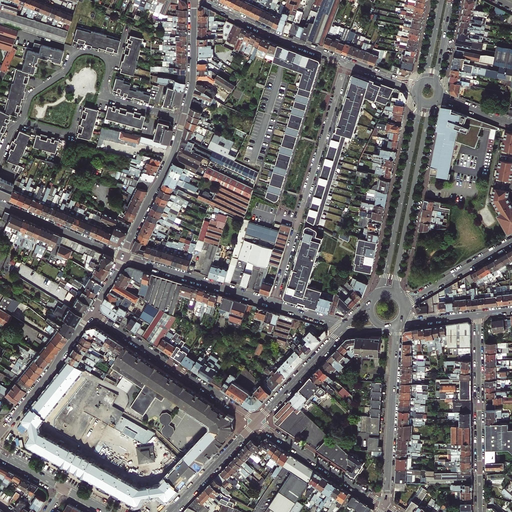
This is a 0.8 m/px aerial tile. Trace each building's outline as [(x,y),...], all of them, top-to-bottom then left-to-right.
[(27,7),(28,8),(30,0),(25,0),(23,5),(19,15),(21,16),(23,11),(26,12),(27,7)] [(30,8),(33,10),(37,0),(35,0),(30,0),(28,8),(27,7),(26,12),(24,17),(26,18),(30,8)] [(33,10),(38,12),(42,2),(37,0),(33,10)] [(142,11),(146,2),(146,0),(140,0),(138,5),(137,9),(142,11)] [(151,4),(151,3),(152,0),(146,0),(146,2),(142,11),(144,11),(145,8),(146,8),(148,3),(151,4)] [(159,14),(159,12),(164,0),(158,0),(154,11),(153,12),(159,14)] [(168,9),(169,6),(170,3),(171,0),(164,0),(159,12),(165,15),(168,9)] [(176,9),(186,9),(186,3),(184,0),(182,0),(171,0),(177,2),(177,3),(170,3),(169,6),(168,9),(170,9),(172,9),(176,9)] [(238,0),(234,8),(241,11),(246,1),(246,0),(238,0)] [(241,11),(246,13),(250,4),(252,0),(246,0),(246,1),(241,11)] [(255,6),(257,0),(252,0),(250,4),(246,13),(250,15),(255,6)] [(250,15),(255,18),(260,7),(258,7),(261,0),(260,0),(257,0),(255,6),(250,15)] [(264,10),(266,5),(267,0),(262,0),(263,1),(260,7),(255,18),(260,20),(264,10)] [(287,0),(285,7),(278,29),(290,33),(296,16),(297,13),(301,3),(302,1),(302,0),(287,0)] [(322,0),(318,12),(308,40),(325,46),(334,20),(341,0),(322,0)] [(318,12),(322,0),(315,0),(315,2),(312,10),(318,12)] [(465,0),(464,7),(475,9),(477,0),(465,0)] [(301,18),(303,19),(304,15),(303,13),(307,3),(302,1),(301,3),(297,13),(296,16),(301,18)] [(36,16),(41,18),(47,4),(42,2),(38,12),(36,16)] [(19,15),(17,15),(16,14),(17,11),(18,8),(16,7),(14,7),(11,6),(6,4),(2,3),(0,7),(0,22),(63,43),(67,31),(65,30),(61,29),(56,27),(52,26),(50,25),(35,20),(29,19),(26,18),(24,17),(21,16),(19,15)] [(41,18),(46,20),(52,7),(47,4),(41,18)] [(277,4),(275,9),(273,14),(269,24),(273,26),(278,16),(279,11),(278,10),(280,5),(277,4)] [(411,10),(415,11),(425,13),(426,8),(408,4),(408,7),(407,9),(411,10)] [(271,6),(266,5),(264,10),(260,20),(264,22),(269,12),(270,8),(271,6)] [(215,16),(216,13),(202,6),(199,8),(199,15),(213,16),(215,16)] [(273,26),(278,29),(285,7),(281,6),(279,11),(278,16),(273,26)] [(49,20),(52,22),(57,9),(52,7),(46,20),(48,21),(49,20)] [(463,13),(487,18),(488,12),(475,9),(464,7),(463,13)] [(510,14),(497,7),(495,13),(508,16),(510,14)] [(273,14),(275,9),(270,8),(269,12),(264,22),(269,24),(273,14)] [(57,23),(58,20),(62,11),(57,9),(52,22),(50,25),(52,26),(54,22),(57,23)] [(401,14),(404,14),(424,18),(425,13),(415,11),(411,10),(407,9),(407,11),(401,10),(401,14)] [(308,40),(318,12),(312,10),(305,27),(302,38),(308,40)] [(58,20),(64,22),(67,13),(62,11),(58,20)] [(67,24),(69,24),(72,15),(67,13),(64,22),(67,24)] [(486,24),(487,18),(463,13),(462,19),(486,24)] [(424,18),(404,14),(404,17),(405,18),(405,20),(423,24),(424,18)] [(300,24),(301,18),(296,16),(290,33),(297,36),(301,26),(300,24)] [(462,19),(460,25),(485,30),(486,24),(462,19)] [(336,33),(339,27),(335,25),(336,23),(335,23),(336,21),(334,20),(325,46),(331,48),(336,33)] [(399,24),(401,25),(421,29),(423,24),(405,20),(405,22),(403,22),(403,23),(399,23),(399,24)] [(224,38),(227,40),(234,24),(227,21),(226,23),(225,24),(224,27),(224,33),(224,38)] [(0,69),(5,72),(16,49),(12,47),(18,31),(0,24),(0,47),(9,50),(2,65),(0,64),(0,69)] [(226,40),(236,45),(244,29),(234,24),(227,40),(226,40)] [(421,29),(401,25),(401,26),(402,27),(402,28),(404,28),(403,31),(420,34),(421,29)] [(485,30),(460,25),(459,32),(483,37),(485,30)] [(120,39),(76,26),(73,38),(77,40),(76,42),(83,44),(84,42),(91,43),(90,46),(98,48),(98,45),(105,47),(105,50),(112,52),(113,49),(116,51),(120,39)] [(302,38),(305,27),(301,26),(297,36),(302,38)] [(331,48),(336,51),(341,37),(342,37),(345,29),(342,27),(339,34),(336,33),(331,48)] [(341,37),(336,51),(343,53),(346,43),(348,40),(344,38),(345,35),(348,29),(345,28),(345,29),(342,37),(341,37)] [(239,50),(242,44),(248,31),(244,29),(236,45),(233,50),(238,52),(239,50)] [(247,47),(248,44),(253,33),(248,31),(242,44),(244,45),(241,51),(244,52),(247,47)] [(403,33),(402,36),(419,40),(420,34),(403,31),(403,33)] [(349,44),(346,43),(343,53),(348,55),(354,38),(356,33),(353,32),(351,37),(349,44)] [(482,43),(483,37),(459,32),(458,38),(482,43)] [(248,57),(249,54),(258,36),(253,33),(248,44),(252,46),(250,49),(247,47),(244,52),(243,55),(248,57)] [(142,38),(130,35),(129,39),(126,38),(125,42),(128,43),(127,46),(125,46),(123,53),(125,53),(123,60),(121,60),(119,67),(121,68),(120,72),(132,75),(142,38)] [(255,57),(257,51),(263,38),(258,36),(249,54),(255,57)] [(419,40),(402,36),(401,42),(418,45),(419,40)] [(265,57),(272,42),(263,38),(257,51),(261,53),(260,55),(265,57)] [(354,38),(348,55),(353,57),(357,47),(359,40),(357,39),(354,38)] [(483,50),(483,48),(483,46),(488,47),(489,44),(482,43),(458,38),(457,45),(483,50)] [(359,40),(357,47),(353,57),(358,59),(364,42),(365,40),(363,39),(362,41),(359,40)] [(368,62),(374,48),(376,42),(373,41),(372,42),(370,42),(369,44),(363,60),(368,62)] [(265,57),(273,60),(276,51),(278,45),(272,42),(265,57)] [(363,60),(369,44),(364,42),(358,59),(363,60)] [(418,45),(401,42),(400,47),(417,50),(418,45)] [(24,59),(21,70),(27,72),(33,73),(35,65),(34,65),(37,55),(51,59),(50,60),(60,63),(63,51),(34,43),(32,49),(25,47),(22,58),(24,59)] [(213,57),(214,57),(214,49),(213,49),(213,44),(201,44),(201,57),(212,57),(213,57)] [(511,48),(498,46),(496,51),(495,58),(456,49),(454,56),(465,58),(500,65),(511,67),(511,48)] [(276,51),(273,60),(273,61),(281,64),(303,72),(299,87),(312,91),(320,64),(320,61),(318,59),(287,48),(284,47),(282,53),(276,51)] [(417,50),(400,47),(399,52),(402,53),(416,56),(417,50)] [(378,49),(374,48),(368,62),(379,66),(385,50),(378,49)] [(402,53),(401,59),(415,62),(416,56),(402,53)] [(454,56),(452,68),(475,73),(498,78),(499,72),(487,70),(464,65),(465,58),(454,56)] [(221,66),(212,60),(212,57),(201,57),(198,57),(198,63),(213,63),(220,68),(221,66)] [(403,63),(402,68),(413,70),(415,62),(401,59),(400,63),(403,63)] [(216,73),(220,68),(213,63),(198,63),(198,69),(210,69),(216,73)] [(499,72),(498,78),(507,80),(511,80),(511,67),(500,65),(499,72)] [(406,76),(413,72),(413,70),(402,68),(400,67),(396,67),(394,72),(406,76)] [(450,75),(472,79),(473,76),(474,76),(475,73),(452,68),(450,75)] [(16,69),(3,112),(9,115),(9,114),(16,116),(17,112),(19,112),(21,105),(18,104),(20,97),(23,98),(25,91),(23,90),(24,83),(27,84),(29,76),(26,76),(27,72),(21,70),(16,69)] [(214,79),(218,74),(216,73),(210,69),(198,69),(198,75),(209,75),(214,79)] [(216,82),(219,84),(223,77),(218,74),(214,79),(209,75),(198,75),(198,80),(209,80),(215,84),(216,82)] [(391,95),(395,88),(357,74),(354,74),(352,76),(309,218),(309,220),(310,220),(319,225),(347,134),(354,136),(366,97),(387,104),(391,95)] [(474,79),(472,79),(450,75),(449,81),(452,81),(471,85),(473,86),(474,79)] [(123,78),(115,76),(112,88),(116,89),(115,92),(122,94),(122,96),(126,97),(126,96),(131,97),(131,96),(133,97),(132,99),(140,101),(141,99),(142,99),(142,100),(148,102),(150,93),(128,87),(130,83),(122,81),(123,78)] [(167,86),(182,90),(184,82),(178,80),(167,78),(157,76),(156,82),(158,82),(158,85),(166,86),(167,86)] [(219,84),(223,87),(227,80),(223,77),(219,84)] [(223,87),(227,89),(231,83),(227,80),(223,87)] [(470,89),(471,85),(452,81),(450,90),(452,94),(463,98),(464,90),(460,90),(461,87),(470,89)] [(197,87),(205,92),(208,88),(202,84),(198,83),(197,87)] [(231,92),(232,93),(236,86),(231,83),(227,89),(230,92),(231,92)] [(178,105),(182,90),(167,86),(166,86),(161,107),(173,110),(174,108),(176,108),(177,105),(178,105)] [(214,107),(218,101),(214,98),(209,95),(205,92),(197,87),(195,95),(203,98),(202,103),(207,105),(211,107),(214,107)] [(310,97),(312,91),(299,87),(297,93),(310,97)] [(406,105),(407,98),(403,91),(397,89),(394,95),(393,95),(393,98),(397,99),(396,103),(406,105)] [(310,97),(297,93),(296,100),(308,104),(310,97)] [(208,117),(202,115),(207,105),(202,103),(194,99),(192,107),(190,114),(204,120),(206,121),(208,117)] [(308,104),(296,100),(294,106),(306,110),(308,104)] [(387,110),(404,113),(406,105),(396,103),(391,102),(390,105),(390,106),(391,106),(391,107),(386,106),(384,109),(387,110)] [(107,108),(104,120),(141,129),(144,117),(140,116),(141,113),(133,111),(133,114),(125,112),(126,110),(119,108),(118,110),(115,110),(115,107),(111,106),(111,109),(107,108)] [(306,110),(294,106),(292,113),(304,116),(306,110)] [(443,112),(444,110),(448,108),(449,109),(451,109),(452,108),(442,106),(437,130),(439,131),(439,130),(441,118),(442,113),(442,112),(443,112)] [(79,132),(78,136),(90,139),(98,110),(86,107),(85,110),(82,110),(80,117),(83,118),(81,125),(78,124),(76,132),(79,132)] [(478,135),(481,126),(483,121),(472,117),(458,112),(451,109),(449,109),(442,113),(441,118),(439,130),(444,131),(443,137),(441,136),(439,142),(433,169),(431,168),(430,175),(438,176),(444,177),(443,178),(450,179),(451,174),(449,173),(453,152),(453,151),(453,149),(453,147),(453,146),(453,144),(453,143),(452,140),(475,148),(478,140),(476,139),(478,135)] [(3,112),(0,110),(0,141),(1,140),(0,139),(0,135),(1,132),(4,133),(7,126),(5,125),(6,122),(8,123),(10,119),(7,118),(9,115),(3,112)] [(395,119),(403,121),(404,113),(387,110),(386,114),(389,114),(388,118),(395,119)] [(304,116),(292,113),(290,119),(302,123),(304,116)] [(210,126),(203,123),(204,120),(190,114),(188,120),(208,129),(212,131),(213,128),(210,127),(210,126)] [(170,121),(158,118),(152,139),(168,143),(172,128),(170,128),(171,124),(169,124),(170,121)] [(302,123),(290,119),(288,126),(300,129),(302,123)] [(375,128),(400,133),(403,121),(395,119),(394,122),(396,122),(396,124),(388,122),(387,126),(377,124),(375,128)] [(201,145),(208,129),(188,120),(183,137),(191,141),(193,137),(195,136),(203,140),(201,145)] [(286,130),(286,132),(297,135),(298,136),(300,129),(288,126),(286,130)] [(379,137),(399,141),(400,133),(375,128),(372,135),(379,137)] [(210,150),(234,161),(242,145),(212,131),(208,129),(201,145),(210,150)] [(27,143),(30,135),(19,130),(16,138),(27,143)] [(441,136),(443,137),(444,131),(439,130),(439,131),(437,139),(433,159),(431,168),(433,169),(439,142),(441,136)] [(504,150),(511,151),(511,132),(510,132),(510,131),(506,130),(502,151),(504,151),(504,150)] [(152,139),(139,136),(120,131),(118,138),(138,143),(139,142),(166,149),(168,143),(152,139)] [(297,135),(286,132),(284,138),(295,142),(296,142),(298,136),(297,135)] [(36,135),(32,147),(40,149),(43,137),(44,135),(40,134),(40,136),(36,135)] [(43,137),(40,149),(47,151),(50,139),(47,138),(48,136),(44,135),(43,137)] [(50,139),(47,151),(54,153),(58,141),(54,140),(55,138),(51,137),(50,139)] [(259,172),(234,161),(210,150),(208,154),(194,147),(196,143),(191,141),(183,137),(181,146),(205,157),(211,160),(240,173),(256,181),(259,172)] [(380,147),(397,151),(399,141),(379,137),(378,140),(385,141),(384,144),(381,143),(380,147)] [(12,141),(11,144),(13,145),(23,150),(25,150),(28,143),(27,143),(16,138),(14,142),(12,141)] [(295,142),(284,138),(282,145),(293,148),(294,149),(296,142),(295,142)] [(22,157),(25,150),(23,150),(13,145),(11,144),(9,148),(12,149),(10,152),(21,157),(22,157)] [(137,154),(137,153),(122,149),(103,144),(101,150),(126,157),(129,157),(132,158),(135,159),(137,154)] [(293,148),(282,145),(280,151),(292,155),(294,151),(294,149),(293,148)] [(253,189),(208,167),(211,160),(205,157),(181,146),(180,148),(179,152),(178,154),(178,155),(174,162),(189,169),(198,173),(203,176),(219,184),(251,198),(253,189)] [(375,155),(395,159),(397,151),(380,147),(378,147),(377,153),(374,153),(374,155),(375,155)] [(502,160),(511,162),(511,151),(504,150),(504,151),(502,151),(500,159),(502,159),(502,160)] [(292,155),(280,151),(278,158),(290,162),(292,155)] [(21,157),(10,152),(7,160),(16,164),(17,165),(21,157)] [(135,159),(159,165),(163,156),(155,154),(153,158),(139,154),(137,154),(135,159)] [(380,163),(394,166),(395,159),(375,155),(374,159),(381,160),(380,163)] [(66,167),(67,163),(68,160),(70,161),(70,158),(62,156),(60,165),(66,167)] [(144,166),(157,170),(159,165),(135,159),(132,158),(131,161),(140,163),(139,164),(140,165),(144,166)] [(278,158),(276,164),(288,168),(290,162),(278,158)] [(498,178),(511,181),(511,176),(511,162),(502,160),(502,159),(500,159),(496,179),(498,179),(498,178)] [(197,175),(188,171),(189,169),(174,162),(172,168),(191,177),(195,179),(197,175)] [(382,175),(391,177),(394,166),(380,163),(373,162),(373,165),(374,166),(373,173),(382,175)] [(85,172),(86,169),(80,167),(67,163),(66,167),(67,167),(73,169),(80,171),(85,172)] [(132,181),(126,179),(127,174),(121,172),(88,163),(86,169),(85,172),(120,182),(124,184),(130,185),(133,186),(147,190),(152,181),(134,176),(132,181)] [(17,165),(16,164),(14,170),(20,173),(24,167),(17,165)] [(154,175),(157,170),(144,166),(140,165),(139,167),(130,164),(130,166),(138,169),(142,171),(154,175)] [(276,164),(274,171),(286,174),(288,168),(276,164)] [(189,183),(191,177),(172,168),(169,174),(189,183)] [(152,181),(154,175),(142,171),(138,169),(137,172),(130,170),(130,171),(128,171),(122,169),(121,172),(127,174),(134,176),(152,181)] [(286,174),(274,171),(272,177),(285,181),(286,174)] [(198,187),(189,183),(169,174),(165,183),(176,188),(178,184),(182,186),(182,185),(196,192),(196,191),(198,187)] [(379,191),(388,192),(391,177),(382,175),(381,181),(380,182),(379,183),(380,185),(379,191)] [(16,202),(22,205),(30,186),(33,178),(30,177),(26,186),(23,185),(16,202)] [(285,181),(272,177),(270,184),(283,187),(285,181)] [(14,184),(0,178),(0,195),(9,200),(13,188),(14,184)] [(496,188),(509,191),(511,181),(498,178),(498,179),(496,179),(494,187),(496,187),(496,188)] [(9,200),(16,202),(23,185),(25,180),(23,179),(22,182),(21,182),(15,180),(14,184),(13,188),(9,200)] [(34,210),(40,213),(48,194),(52,183),(50,182),(48,187),(47,187),(43,197),(40,195),(34,210)] [(162,188),(182,197),(184,192),(176,188),(165,183),(162,188)] [(225,281),(231,283),(238,259),(244,240),(246,234),(247,232),(262,237),(265,238),(264,240),(270,242),(276,244),(280,231),(264,226),(250,222),(250,220),(245,218),(251,198),(219,184),(213,197),(210,204),(212,205),(237,216),(236,218),(243,222),(234,252),(232,259),(225,281)] [(283,187),(270,184),(268,190),(281,194),(283,187)] [(22,205),(28,208),(36,188),(33,187),(30,186),(22,205)] [(28,208),(34,210),(40,195),(44,188),(41,186),(40,187),(37,186),(36,188),(28,208)] [(129,193),(143,200),(147,190),(133,186),(132,190),(129,189),(127,192),(129,193)] [(40,213),(46,215),(52,200),(55,193),(57,188),(54,187),(51,195),(48,194),(40,213)] [(511,203),(508,196),(509,191),(496,188),(496,187),(494,187),(492,196),(494,197),(495,201),(493,202),(500,214),(498,215),(508,234),(511,231),(511,203)] [(187,205),(189,201),(182,197),(162,188),(159,194),(182,205),(183,203),(187,205)] [(374,197),(387,200),(388,192),(379,191),(368,188),(367,192),(375,194),(374,197)] [(52,218),(58,221),(63,210),(66,201),(71,191),(67,189),(66,193),(62,201),(59,200),(52,218)] [(266,196),(274,200),(277,200),(278,199),(279,198),(281,194),(268,190),(266,196)] [(212,196),(211,198),(208,197),(209,195),(208,192),(205,191),(203,192),(202,194),(196,191),(196,192),(194,196),(210,204),(213,197),(212,196)] [(46,215),(52,218),(59,200),(62,195),(59,193),(58,195),(55,201),(52,200),(46,215)] [(139,206),(143,200),(129,193),(127,197),(123,195),(120,193),(119,195),(125,199),(139,206)] [(184,206),(182,205),(159,194),(156,201),(171,208),(172,205),(182,210),(184,206)] [(58,221),(64,223),(70,208),(74,200),(75,197),(72,196),(69,203),(66,211),(63,210),(58,221)] [(365,202),(386,206),(387,200),(374,197),(367,196),(365,202)] [(122,206),(136,214),(139,206),(125,199),(122,206)] [(450,210),(439,208),(440,203),(425,200),(423,208),(445,212),(450,213),(450,210)] [(177,215),(179,211),(171,208),(156,201),(153,207),(168,214),(169,211),(177,215)] [(365,209),(384,213),(386,206),(365,202),(362,201),(361,205),(366,205),(365,209)] [(64,223),(70,226),(78,207),(80,203),(77,202),(74,209),(70,208),(64,223)] [(70,226),(76,228),(83,213),(86,205),(83,204),(80,203),(78,207),(70,226)] [(209,276),(218,247),(228,215),(236,218),(237,216),(212,205),(210,204),(207,210),(205,216),(203,223),(201,229),(199,236),(198,238),(205,241),(202,250),(208,251),(201,273),(209,276)] [(133,221),(136,214),(122,206),(118,213),(122,215),(133,221)] [(175,221),(176,218),(168,214),(153,207),(150,213),(167,221),(168,218),(175,221)] [(444,216),(445,212),(423,208),(422,214),(444,218),(444,216)] [(364,216),(383,220),(384,213),(365,209),(364,209),(363,212),(359,211),(358,215),(360,215),(364,216)] [(76,228),(82,231),(90,212),(87,210),(86,214),(83,213),(76,228)] [(1,218),(8,221),(11,214),(4,211),(2,217),(1,218)] [(94,236),(99,226),(102,219),(100,218),(103,212),(101,211),(100,215),(97,214),(88,234),(94,236)] [(82,231),(88,234),(97,214),(94,213),(90,212),(82,231)] [(103,212),(100,218),(102,219),(105,220),(107,222),(109,222),(111,223),(114,225),(111,232),(117,234),(120,228),(128,231),(131,225),(116,217),(115,217),(116,216),(115,215),(112,214),(111,215),(103,212)] [(122,215),(118,213),(116,217),(131,225),(133,221),(122,215)] [(173,223),(167,221),(150,213),(148,218),(162,225),(163,223),(171,227),(173,223)] [(23,219),(11,214),(8,221),(4,230),(7,231),(5,234),(8,235),(10,232),(13,233),(10,241),(13,242),(23,219)] [(442,225),(444,218),(422,214),(421,221),(435,224),(442,225)] [(365,227),(381,231),(383,220),(364,216),(362,227),(365,227)] [(162,225),(148,218),(145,223),(160,230),(161,228),(168,231),(170,232),(171,230),(162,225)] [(19,245),(22,237),(29,222),(23,219),(13,242),(19,245)] [(94,236),(100,239),(107,222),(105,220),(102,227),(99,226),(94,236)] [(419,231),(434,230),(435,224),(421,221),(419,231)] [(25,247),(28,240),(35,224),(29,222),(22,237),(25,239),(22,246),(25,247)] [(107,242),(111,232),(114,225),(111,223),(110,226),(108,225),(109,222),(107,222),(100,239),(107,242)] [(159,232),(160,230),(145,223),(143,229),(163,238),(168,240),(169,237),(159,232)] [(279,267),(292,226),(282,223),(280,231),(276,244),(274,249),(270,264),(279,267)] [(28,248),(31,250),(41,227),(35,224),(28,240),(31,241),(28,248)] [(303,305),(317,309),(323,292),(323,290),(309,286),(324,237),(317,235),(319,231),(318,229),(309,224),(307,224),(285,296),(285,299),(286,300),(303,305)] [(34,258),(37,252),(47,229),(41,227),(31,250),(34,251),(31,257),(34,258)] [(361,237),(379,241),(381,231),(365,227),(364,235),(361,234),(361,237)] [(118,246),(121,245),(128,231),(120,228),(117,234),(111,232),(107,242),(117,246),(118,246)] [(37,252),(43,255),(45,249),(49,241),(53,232),(47,229),(37,252)] [(162,241),(163,238),(143,229),(140,234),(156,241),(156,240),(157,239),(162,241)] [(55,242),(59,244),(62,236),(53,232),(49,241),(45,249),(51,252),(55,242)] [(152,243),(156,241),(140,234),(138,239),(143,242),(148,244),(150,244),(149,243),(149,241),(152,243)] [(161,261),(167,263),(171,248),(169,247),(173,236),(170,235),(169,237),(168,240),(161,261)] [(361,237),(360,237),(354,269),(372,273),(379,241),(361,237)] [(156,259),(161,261),(168,240),(163,238),(162,241),(156,259)] [(202,252),(202,250),(205,241),(198,238),(195,248),(195,250),(202,252)] [(146,251),(140,249),(143,242),(138,239),(133,249),(135,253),(145,256),(146,251)] [(151,258),(156,259),(162,241),(157,239),(156,240),(158,241),(156,247),(154,247),(151,258)] [(167,263),(172,264),(180,241),(176,240),(175,244),(173,244),(171,248),(167,263)] [(264,281),(268,268),(270,264),(274,249),(268,248),(257,244),(254,243),(244,240),(238,259),(248,262),(241,286),(247,288),(254,267),(255,264),(261,266),(261,269),(255,287),(255,288),(255,289),(256,290),(257,290),(261,292),(264,281)] [(145,256),(151,258),(154,247),(156,241),(152,243),(150,244),(148,244),(146,251),(145,256)] [(172,264),(178,266),(184,247),(182,246),(183,242),(180,241),(172,264)] [(178,266),(183,268),(190,246),(191,244),(188,243),(186,248),(184,247),(178,266)] [(71,250),(68,248),(65,247),(62,245),(60,245),(55,256),(67,261),(68,258),(63,255),(66,250),(70,252),(71,250)] [(190,265),(191,262),(195,250),(195,248),(190,246),(183,268),(189,270),(190,265)] [(209,276),(219,279),(223,267),(217,265),(220,255),(219,255),(221,248),(218,247),(209,276)] [(113,261),(112,257),(104,254),(96,251),(93,257),(91,261),(109,269),(113,261)] [(511,260),(507,252),(501,256),(508,268),(511,265),(511,260)] [(92,272),(104,278),(109,269),(91,261),(93,257),(90,255),(87,254),(84,267),(86,269),(90,271),(92,272)] [(501,272),(508,268),(501,256),(494,260),(501,272)] [(219,279),(225,281),(232,259),(228,258),(225,267),(223,267),(219,279)] [(494,276),(501,272),(494,260),(487,264),(494,275),(494,276)] [(488,278),(494,275),(487,264),(482,267),(484,271),(483,271),(486,277),(487,276),(488,278)] [(124,273),(143,284),(146,272),(130,267),(127,269),(124,273)] [(487,276),(486,277),(483,271),(484,271),(482,267),(476,270),(483,281),(487,279),(488,281),(489,280),(488,278),(487,276)] [(479,284),(483,281),(476,270),(471,273),(475,281),(477,283),(477,287),(480,286),(479,284)] [(81,283),(96,292),(104,278),(92,272),(90,271),(89,274),(91,275),(90,277),(89,277),(86,275),(81,283)] [(136,288),(141,290),(143,284),(124,273),(123,272),(116,282),(133,293),(136,288)] [(139,296),(144,300),(153,274),(146,272),(143,284),(141,290),(139,296)] [(470,284),(475,281),(471,273),(466,277),(470,284)] [(174,315),(178,301),(184,284),(165,278),(153,274),(144,300),(160,309),(150,324),(149,325),(145,331),(142,336),(158,347),(168,332),(178,317),(174,315)] [(261,292),(271,295),(274,284),(276,278),(272,277),(271,283),(264,281),(261,292)] [(363,296),(368,284),(353,278),(351,285),(363,296)] [(92,297),(96,292),(81,283),(74,279),(72,282),(71,284),(92,297)] [(454,310),(461,309),(458,288),(458,281),(451,285),(454,310)] [(89,303),(92,297),(71,284),(69,283),(68,282),(67,282),(66,284),(66,285),(60,282),(58,285),(71,292),(78,296),(89,303)] [(150,324),(160,309),(144,300),(139,296),(133,293),(116,282),(113,288),(126,296),(124,300),(110,292),(107,298),(111,300),(129,311),(140,318),(150,324)] [(358,302),(363,296),(351,285),(347,282),(345,285),(351,291),(349,294),(358,302)] [(184,297),(191,299),(195,287),(184,284),(178,301),(182,302),(184,297)] [(352,308),(358,302),(349,294),(338,284),(337,288),(336,292),(341,297),(352,308)] [(447,311),(454,310),(451,285),(444,289),(445,294),(450,293),(450,298),(445,298),(447,311)] [(492,301),(491,301),(490,297),(492,297),(491,289),(490,285),(486,285),(484,286),(484,290),(486,306),(493,305),(492,301)] [(504,304),(510,303),(510,285),(506,286),(507,290),(502,290),(504,304)] [(195,307),(198,299),(201,289),(195,287),(191,299),(190,304),(193,305),(192,309),(194,310),(195,307)] [(473,308),(480,307),(478,294),(477,287),(471,288),(471,290),(472,293),(473,308)] [(317,309),(329,313),(336,292),(337,288),(335,288),(334,291),(332,290),(331,294),(323,292),(317,309)] [(461,309),(468,308),(466,291),(466,289),(462,290),(462,288),(458,288),(461,309)] [(197,311),(200,312),(207,291),(201,289),(198,299),(195,307),(199,308),(197,311)] [(441,311),(447,311),(445,298),(445,294),(444,289),(439,293),(440,304),(441,311)] [(493,305),(498,305),(497,292),(492,292),(492,289),(491,289),(492,297),(490,297),(491,301),(492,301),(493,305)] [(205,307),(208,308),(212,293),(207,291),(200,312),(199,316),(202,317),(205,307)] [(0,308),(11,315),(19,302),(0,292),(0,308)] [(335,315),(338,306),(341,297),(336,292),(329,313),(335,315)] [(217,302),(222,303),(224,296),(212,293),(208,308),(206,313),(210,314),(213,315),(216,305),(217,302)] [(71,308),(82,315),(89,303),(78,296),(71,308)] [(228,320),(229,320),(235,300),(224,296),(222,303),(220,311),(224,313),(226,312),(227,312),(226,315),(227,316),(226,319),(228,320)] [(346,314),(352,308),(341,297),(338,306),(346,314)] [(128,312),(129,311),(111,300),(107,298),(103,304),(105,311),(117,320),(120,315),(122,316),(121,317),(124,318),(125,317),(128,312)] [(241,324),(246,311),(248,304),(235,300),(229,320),(241,324)] [(418,314),(428,313),(427,300),(415,306),(418,314)] [(58,315),(75,326),(82,315),(71,308),(63,304),(61,308),(58,306),(54,313),(58,315)] [(262,331),(264,324),(268,310),(259,307),(256,318),(262,320),(259,330),(262,331)] [(0,322),(5,326),(11,315),(0,308),(0,322)] [(264,324),(271,326),(275,312),(268,310),(264,324)] [(121,322),(132,329),(140,318),(129,311),(128,312),(134,316),(130,321),(125,317),(124,318),(121,322)] [(269,330),(275,332),(281,314),(275,312),(271,326),(269,330)] [(288,338),(289,334),(291,327),(294,318),(281,314),(275,332),(275,333),(274,336),(276,336),(276,335),(288,338)] [(52,325),(68,337),(75,326),(58,315),(55,321),(47,316),(45,320),(52,325)] [(145,331),(140,328),(144,322),(149,325),(150,324),(140,318),(132,329),(142,336),(145,331)] [(291,327),(297,329),(300,320),(294,318),(291,327)] [(508,330),(507,319),(492,321),(493,332),(508,330)] [(463,347),(471,347),(471,324),(468,322),(445,325),(447,342),(448,347),(463,347)] [(49,339),(60,347),(68,337),(52,325),(47,332),(52,335),(49,339)] [(444,343),(447,342),(445,325),(439,326),(442,347),(444,347),(444,346),(445,346),(444,343)] [(97,338),(99,335),(102,331),(96,326),(88,328),(86,332),(94,336),(97,338)] [(443,353),(442,347),(439,326),(433,327),(435,344),(439,344),(439,350),(440,353),(443,353)] [(432,345),(435,344),(433,327),(425,328),(428,351),(429,355),(429,356),(433,355),(432,345)] [(422,351),(422,346),(419,328),(414,329),(415,343),(416,344),(416,347),(419,346),(420,352),(422,351)] [(426,351),(428,351),(425,328),(419,328),(422,346),(425,346),(426,351)] [(304,339),(313,349),(327,335),(326,330),(319,336),(317,334),(317,332),(313,329),(312,329),(303,338),(304,339)] [(404,343),(415,343),(414,329),(407,330),(404,333),(404,343)] [(100,340),(105,343),(110,336),(102,331),(99,335),(97,338),(100,340)] [(100,340),(97,338),(94,336),(86,332),(84,336),(102,347),(103,346),(105,343),(100,340)] [(169,342),(174,335),(172,334),(168,332),(158,347),(164,350),(169,342)] [(164,350),(171,355),(180,343),(181,340),(178,338),(180,335),(176,332),(174,335),(169,342),(164,350)] [(46,343),(39,353),(49,361),(60,347),(49,339),(44,336),(42,340),(46,343)] [(102,348),(102,347),(84,336),(81,341),(99,352),(100,351),(102,348)] [(103,346),(108,349),(114,339),(110,336),(105,343),(103,346)] [(309,353),(313,349),(304,339),(302,341),(301,340),(296,336),(294,339),(296,341),(309,353)] [(369,356),(379,357),(380,336),(371,336),(370,338),(356,337),(355,353),(369,354),(369,356)] [(355,355),(355,353),(356,337),(349,338),(347,339),(343,343),(354,354),(355,355)] [(108,358),(109,357),(119,342),(114,339),(108,349),(109,350),(106,355),(105,354),(104,355),(108,358)] [(305,358),(309,353),(296,341),(294,342),(292,340),(291,341),(290,341),(290,342),(287,339),(287,340),(291,345),(296,349),(305,358)] [(182,362),(187,355),(188,353),(190,350),(183,345),(185,342),(181,340),(180,343),(171,355),(182,362)] [(100,357),(102,354),(99,352),(81,341),(76,348),(86,354),(102,363),(104,359),(100,357)] [(112,360),(115,362),(125,346),(119,342),(109,357),(112,359),(112,360)] [(351,357),(354,354),(343,343),(338,348),(344,354),(346,352),(349,355),(351,357)] [(44,367),(49,361),(39,353),(30,347),(28,351),(18,345),(16,348),(20,350),(29,356),(44,367)] [(214,405),(182,383),(157,367),(125,346),(115,362),(113,365),(111,368),(143,388),(130,407),(143,416),(156,397),(162,401),(166,395),(211,425),(211,430),(161,484),(142,487),(42,431),(41,425),(83,373),(85,369),(69,360),(67,363),(23,417),(24,422),(30,426),(31,434),(28,441),(29,445),(137,505),(141,504),(145,497),(161,495),(166,500),(171,500),(225,442),(224,441),(235,429),(233,419),(214,406),(214,405)] [(87,358),(84,357),(86,354),(76,348),(72,353),(83,359),(94,366),(96,362),(89,358),(87,358)] [(333,354),(341,361),(346,356),(344,354),(338,348),(333,354)] [(287,358),(296,367),(305,358),(296,349),(295,350),(294,349),(292,351),(292,353),(290,351),(287,353),(289,356),(287,358)] [(39,373),(44,367),(29,356),(20,350),(18,352),(21,354),(26,358),(24,361),(39,373)] [(192,369),(199,373),(207,360),(203,358),(206,354),(203,352),(202,355),(192,369)] [(90,372),(93,368),(85,364),(84,364),(81,363),(83,359),(72,353),(68,359),(69,360),(85,369),(90,372)] [(182,362),(192,369),(202,355),(199,353),(197,357),(194,360),(187,355),(182,362)] [(342,368),(345,365),(341,361),(333,354),(328,359),(342,372),(346,377),(349,374),(348,373),(347,372),(342,368)] [(471,367),(471,360),(471,354),(463,354),(463,360),(444,360),(445,367),(447,367),(447,364),(455,364),(455,367),(471,367)] [(211,381),(216,374),(221,366),(216,363),(218,360),(211,355),(207,360),(199,373),(211,381)] [(341,361),(345,365),(350,359),(348,357),(346,356),(341,361)] [(35,379),(39,373),(24,361),(18,357),(14,364),(23,370),(35,379)] [(278,367),(288,376),(296,367),(287,358),(286,359),(285,359),(283,361),(284,362),(283,362),(281,360),(278,363),(281,365),(278,367)] [(338,377),(342,372),(328,359),(321,367),(332,377),(333,378),(336,375),(338,377)] [(30,385),(35,379),(23,370),(14,364),(10,361),(8,365),(12,367),(17,370),(15,374),(19,376),(30,385)] [(274,374),(282,382),(288,376),(278,367),(277,366),(271,371),(274,374)] [(26,390),(30,385),(19,376),(15,374),(10,370),(10,371),(4,367),(3,370),(12,376),(13,376),(11,379),(15,382),(26,390)] [(333,378),(332,377),(321,367),(316,372),(328,384),(331,380),(333,382),(335,380),(333,378)] [(506,371),(500,371),(486,371),(486,379),(501,379),(501,375),(506,375),(506,371)] [(335,390),(328,384),(316,372),(311,377),(323,388),(325,386),(332,393),(335,390)] [(222,388),(227,392),(234,381),(237,377),(232,373),(226,381),(222,388)] [(211,381),(215,384),(219,376),(216,374),(211,381)] [(265,386),(272,393),(282,382),(274,374),(268,380),(269,381),(265,386)] [(215,384),(218,386),(223,379),(219,376),(215,384)] [(114,386),(116,383),(106,377),(104,380),(114,386)] [(325,392),(326,391),(323,388),(311,377),(299,389),(310,399),(315,394),(319,398),(322,395),(323,396),(325,394),(325,392)] [(218,386),(222,388),(226,381),(223,379),(218,386)] [(251,408),(258,407),(272,393),(265,386),(258,379),(255,382),(257,384),(257,385),(256,386),(255,386),(253,388),(253,389),(254,390),(253,390),(250,392),(234,381),(227,392),(251,408)] [(383,382),(372,381),(372,385),(374,385),(373,390),(380,390),(382,390),(382,389),(383,389),(384,382),(383,382)] [(0,391),(4,394),(15,403),(26,390),(15,382),(9,389),(0,383),(0,386),(0,387),(0,391)] [(425,388),(430,388),(431,384),(421,384),(401,382),(401,390),(417,391),(418,389),(425,389),(425,388)] [(442,392),(461,392),(461,387),(471,387),(471,384),(436,384),(436,392),(436,398),(442,398),(442,396),(440,396),(440,393),(442,393),(442,392)] [(344,387),(339,393),(347,398),(351,392),(344,387)] [(445,398),(471,398),(471,387),(461,387),(461,392),(442,392),(442,393),(440,393),(440,396),(442,396),(442,398),(445,398)] [(301,410),(303,412),(312,401),(310,399),(299,389),(286,403),(298,414),(301,410)] [(373,390),(371,390),(371,394),(373,394),(373,398),(379,399),(382,399),(382,398),(383,398),(383,391),(382,391),(382,390),(380,390),(373,390)] [(428,399),(428,396),(422,396),(423,394),(417,394),(417,391),(401,390),(400,398),(422,399),(428,399)] [(373,398),(371,398),(371,403),(373,403),(372,407),(379,408),(381,408),(381,406),(382,406),(383,400),(382,400),(382,399),(379,399),(373,398)] [(457,412),(471,412),(471,398),(445,398),(445,401),(457,401),(457,412)] [(296,438),(312,421),(303,412),(301,410),(298,414),(286,403),(273,417),(274,424),(296,438)] [(0,412),(0,414),(7,414),(10,410),(3,406),(0,412)] [(372,407),(370,407),(370,412),(372,412),(372,416),(379,417),(381,417),(381,415),(382,415),(382,409),(381,408),(379,408),(372,407)] [(170,424),(172,420),(171,415),(167,412),(162,413),(160,417),(161,422),(165,425),(162,429),(163,434),(167,437),(172,436),(175,432),(174,427),(170,424)] [(379,420),(379,417),(372,416),(371,416),(363,416),(362,415),(361,432),(369,433),(380,433),(380,428),(378,428),(378,425),(380,425),(381,420),(379,420)] [(148,431),(121,416),(115,429),(145,445),(155,435),(156,433),(149,430),(148,431)] [(422,425),(423,425),(423,421),(423,418),(422,418),(417,417),(399,416),(399,423),(422,425)] [(96,448),(109,425),(96,417),(84,437),(88,440),(86,442),(96,448)] [(398,438),(412,439),(413,427),(422,427),(422,425),(399,423),(398,438)] [(509,423),(500,423),(486,423),(487,449),(495,449),(509,448),(511,451),(511,428),(509,429),(509,423)] [(452,443),(472,443),(472,425),(455,425),(452,425),(452,443)] [(347,471),(348,468),(349,455),(329,436),(316,451),(329,459),(347,471)] [(379,438),(369,438),(368,450),(374,450),(382,451),(383,446),(379,446),(379,438)] [(416,443),(413,443),(413,439),(412,439),(398,438),(398,445),(421,446),(421,443),(416,443)] [(247,445),(257,454),(262,449),(259,446),(252,439),(247,445)] [(262,449),(267,453),(274,444),(266,439),(264,441),(263,440),(259,446),(262,449)] [(268,458),(270,460),(278,447),(274,444),(267,453),(263,460),(264,461),(266,459),(268,458)] [(154,461),(155,458),(154,447),(151,445),(139,447),(138,449),(140,461),(142,463),(154,461)] [(258,464),(263,460),(257,454),(247,445),(243,449),(258,464)] [(118,465),(126,469),(134,452),(121,446),(117,455),(122,457),(118,465)] [(275,465),(277,462),(284,451),(278,447),(270,460),(267,464),(270,467),(273,463),(275,465)] [(260,466),(258,464),(243,449),(238,454),(250,465),(252,463),(258,469),(260,466)] [(487,449),(487,462),(495,462),(495,449),(487,449)] [(275,479),(282,467),(290,455),(284,451),(277,462),(275,465),(278,466),(271,477),(275,479)] [(363,468),(362,465),(364,461),(349,451),(349,455),(348,468),(347,471),(355,476),(357,472),(361,471),(363,468)] [(254,469),(250,465),(238,454),(234,458),(250,474),(254,469)] [(289,471),(289,470),(296,459),(293,456),(290,455),(282,467),(289,471)] [(419,467),(411,466),(412,458),(397,457),(396,468),(407,469),(413,469),(419,470),(419,467)] [(254,477),(250,474),(234,458),(230,463),(242,475),(244,473),(247,477),(248,476),(252,479),(254,477)] [(297,501),(306,487),(316,472),(296,459),(289,470),(289,471),(287,476),(289,477),(278,493),(268,508),(271,510),(274,511),(299,511),(304,505),(302,504),(297,501)] [(249,481),(242,475),(230,463),(226,467),(236,477),(238,479),(240,478),(243,481),(244,480),(249,484),(250,482),(249,481)] [(0,478),(3,481),(4,481),(10,471),(0,465),(0,478)] [(234,479),(236,477),(226,467),(221,472),(235,486),(238,489),(240,487),(237,484),(238,483),(234,479)] [(405,482),(426,483),(427,470),(419,470),(413,469),(413,474),(407,474),(396,473),(395,481),(405,482)] [(451,484),(472,483),(472,472),(458,472),(436,473),(436,471),(427,470),(426,483),(433,484),(451,484)] [(9,485),(12,480),(16,475),(10,471),(4,481),(9,485)] [(230,492),(235,486),(221,472),(215,478),(225,488),(230,492)] [(307,500),(309,498),(323,476),(316,472),(306,487),(309,489),(303,498),(305,499),(307,500)] [(501,484),(505,488),(511,494),(511,479),(506,473),(487,474),(487,484),(501,484)] [(12,480),(20,485),(24,479),(16,475),(12,480)] [(309,511),(318,497),(329,480),(323,476),(309,498),(311,499),(309,502),(311,503),(307,509),(309,511)] [(224,489),(225,488),(215,478),(211,483),(225,496),(230,498),(231,499),(232,497),(229,494),(224,489)] [(23,496),(24,495),(32,483),(24,479),(20,485),(17,489),(17,491),(23,496)] [(323,507),(325,504),(337,485),(329,480),(318,497),(324,500),(320,505),(321,505),(317,510),(320,511),(323,507)] [(9,485),(4,481),(3,481),(2,483),(0,485),(0,487),(4,491),(9,485)] [(26,497),(27,497),(35,485),(32,483),(24,495),(27,496),(26,497)] [(235,504),(229,501),(230,498),(225,496),(211,483),(206,488),(216,498),(219,501),(224,504),(230,507),(234,508),(236,505),(235,504)] [(31,499),(34,494),(39,487),(35,485),(27,497),(30,499),(31,499)] [(332,500),(334,501),(343,489),(337,485),(325,504),(327,505),(328,506),(332,500)] [(215,506),(217,504),(213,500),(216,498),(206,488),(197,497),(211,509),(209,511),(212,511),(214,511),(216,508),(216,507),(215,506)] [(406,510),(409,511),(414,511),(418,505),(428,491),(423,488),(418,496),(416,495),(412,501),(411,500),(410,500),(409,502),(409,503),(410,504),(406,510)] [(511,494),(505,488),(502,490),(502,492),(506,496),(508,496),(511,499),(511,494)] [(340,506),(348,493),(343,489),(334,501),(327,511),(331,511),(337,505),(340,507),(340,506)] [(340,506),(345,509),(348,503),(353,496),(348,493),(340,506)] [(42,506),(46,500),(34,494),(31,499),(32,500),(33,499),(35,500),(39,503),(39,504),(42,506)] [(360,501),(353,496),(348,503),(349,504),(353,507),(356,508),(360,501)] [(209,511),(211,509),(197,497),(184,511),(183,511),(209,511)] [(20,511),(22,511),(28,504),(28,503),(26,501),(21,499),(15,508),(20,511)] [(42,506),(39,504),(39,503),(35,500),(33,499),(32,500),(31,499),(30,499),(30,500),(28,499),(26,501),(28,503),(28,504),(39,511),(42,506)] [(363,511),(368,505),(360,501),(356,508),(356,509),(361,511),(363,511)] [(432,511),(437,506),(430,501),(424,509),(422,511),(432,511)]
